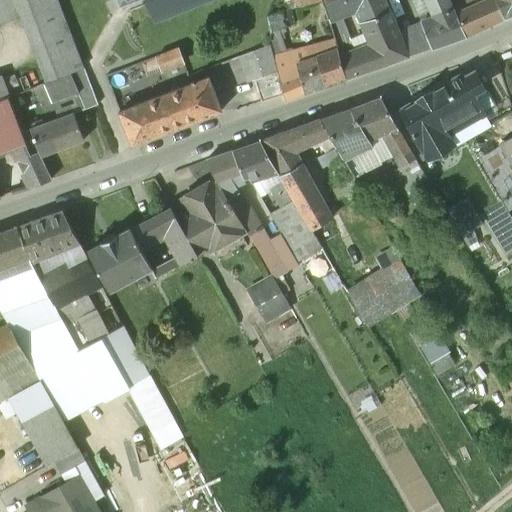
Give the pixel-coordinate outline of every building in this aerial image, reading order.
[(12,0),(0,0),(0,26),(20,18),(12,0)] [(57,0),(12,0),(20,18),(45,84),(71,74),(84,69),(57,0)] [(120,0),(121,0),(145,0),(155,21),(206,0),(120,0)] [(268,16),(271,33),(286,30),(296,27),(292,10),(295,9),(292,0),(283,0),(284,5),(271,9),(273,15),(268,16)] [(292,0),(295,9),(322,2),(321,0),(292,0)] [(321,0),(322,2),(328,26),(343,20),(355,15),(359,24),(389,13),(383,0),(321,0)] [(383,0),(389,13),(396,33),(421,23),(420,21),(411,0),(383,0)] [(423,0),(429,13),(450,4),(448,0),(423,0)] [(494,0),(487,0),(455,15),(464,36),(503,18),(494,0)] [(511,14),(511,0),(494,0),(503,18),(511,14)] [(455,15),(450,4),(429,13),(431,17),(436,29),(425,33),(432,49),(464,36),(455,15)] [(389,13),(359,24),(367,44),(355,49),(336,56),(343,83),(380,69),(407,59),(400,42),(396,33),(389,13)] [(421,23),(425,33),(436,29),(431,17),(420,21),(421,23)] [(343,20),(328,26),(330,34),(335,52),(336,56),(355,49),(343,20)] [(421,23),(396,33),(400,42),(425,33),(421,23)] [(267,34),(271,48),(279,78),(303,73),(300,62),(306,61),(305,55),(284,63),(282,57),(288,55),(283,41),(285,40),(284,35),(286,33),(286,30),(271,33),(267,34)] [(432,49),(425,33),(400,42),(407,59),(432,49)] [(308,54),(305,55),(306,61),(313,59),(335,52),(330,34),(324,36),(325,42),(306,47),(308,54)] [(260,101),(283,93),(279,78),(271,48),(242,58),(260,101)] [(174,50),(155,57),(162,74),(180,67),(174,50)] [(335,52),(313,59),(321,90),(343,83),(336,56),(335,52)] [(303,73),(279,78),(283,93),(286,101),(321,90),(313,59),(306,61),(300,62),(303,73)] [(497,64),(477,76),(483,87),(472,93),(481,108),(484,112),(508,98),(497,64)] [(84,69),(71,74),(79,94),(52,104),(58,119),(73,113),(98,105),(84,69)] [(26,72),(4,81),(9,99),(33,89),(26,72)] [(475,72),(464,78),(462,75),(400,111),(426,154),(428,158),(452,145),(443,130),(481,108),(472,93),(483,87),(477,76),(475,72)] [(79,94),(71,74),(45,84),(44,85),(52,104),(79,94)] [(0,102),(9,99),(4,81),(2,76),(0,76),(0,102)] [(208,77),(156,97),(169,131),(222,111),(208,77)] [(30,129),(58,119),(52,104),(44,85),(33,89),(9,99),(21,132),(30,128),(30,129)] [(156,97),(118,112),(132,146),(169,131),(156,97)] [(0,154),(9,153),(27,147),(21,132),(9,99),(0,102),(0,154)] [(390,116),(380,99),(363,104),(380,134),(388,146),(402,138),(390,116)] [(363,104),(318,121),(329,139),(340,158),(368,143),(367,141),(380,134),(363,104)] [(443,130),(452,145),(490,123),(484,112),(481,108),(443,130)] [(426,154),(400,111),(390,116),(402,138),(414,159),(415,160),(426,154)] [(85,142),(73,113),(58,119),(30,129),(39,152),(42,158),(85,142)] [(492,129),(501,142),(511,135),(511,122),(509,118),(492,129)] [(318,121),(299,128),(310,148),(329,139),(318,121)] [(31,156),(39,152),(30,129),(30,128),(21,132),(27,147),(31,156)] [(299,128),(259,142),(276,170),(279,176),(304,163),(297,154),(310,148),(299,128)] [(381,164),(394,157),(388,146),(380,134),(367,141),(368,143),(340,158),(353,181),(382,166),(381,164)] [(511,137),(500,145),(511,165),(511,137)] [(394,157),(401,167),(414,159),(402,138),(388,146),(394,157)] [(259,142),(231,152),(240,173),(244,180),(246,178),(248,182),(261,177),(276,170),(259,142)] [(31,156),(27,147),(9,153),(15,163),(18,162),(23,174),(20,176),(26,189),(28,188),(52,180),(42,158),(39,152),(31,156)] [(231,152),(205,161),(216,179),(219,185),(230,179),(240,173),(231,152)] [(412,201),(432,190),(415,160),(414,159),(401,167),(394,171),(412,201)] [(335,218),(304,163),(279,176),(282,181),(294,201),(312,232),(335,218)] [(261,177),(268,189),(282,181),(279,176),(276,170),(261,177)] [(236,190),(239,188),(247,185),(244,180),(240,173),(230,179),(236,190)] [(511,178),(499,186),(511,206),(511,178)] [(216,179),(180,200),(208,250),(210,249),(207,243),(221,235),(224,241),(244,229),(219,185),(216,179)] [(239,188),(236,190),(230,179),(219,185),(244,229),(247,234),(261,225),(239,188)] [(268,189),(280,209),(294,201),(282,181),(268,189)] [(312,232),(294,201),(280,209),(270,215),(298,263),(322,249),(312,232)] [(461,203),(446,211),(457,230),(472,222),(461,203)] [(171,209),(130,230),(141,253),(164,242),(177,266),(197,256),(171,209)] [(62,212),(17,228),(18,230),(30,258),(33,264),(80,245),(62,212)] [(273,224),(263,229),(288,273),(299,267),(273,224)] [(261,225),(247,234),(274,281),(288,273),(263,229),(261,225)] [(18,230),(17,228),(0,233),(0,281),(35,269),(33,264),(30,258),(18,230)] [(114,236),(102,243),(102,244),(87,252),(109,292),(149,270),(141,253),(130,230),(129,229),(115,237),(114,236)] [(80,245),(33,264),(35,269),(44,285),(87,259),(80,245)] [(404,327),(430,312),(420,294),(394,251),(341,282),(370,330),(396,313),(404,327)] [(87,259),(44,285),(56,310),(88,295),(103,288),(87,259)] [(44,285),(35,269),(0,281),(0,306),(3,313),(11,328),(39,378),(63,424),(104,401),(77,352),(56,310),(44,285)] [(288,306),(273,280),(249,294),(264,320),(288,306)] [(88,295),(56,310),(77,352),(110,336),(88,295)] [(0,333),(11,328),(3,313),(0,315),(0,333)] [(0,401),(7,398),(39,378),(11,328),(0,333),(0,401)] [(110,336),(77,352),(104,401),(139,382),(149,377),(123,328),(110,336)] [(430,360),(448,351),(439,334),(421,343),(430,360)] [(149,377),(139,382),(144,391),(154,385),(149,377)] [(154,385),(144,391),(137,395),(160,439),(177,430),(154,385)] [(77,448),(53,462),(61,475),(84,461),(77,448)] [(73,479),(87,504),(92,501),(95,506),(106,500),(89,469),(72,479),(73,479)] [(73,479),(26,506),(29,511),(98,511),(95,506),(92,501),(87,504),(73,479)]
